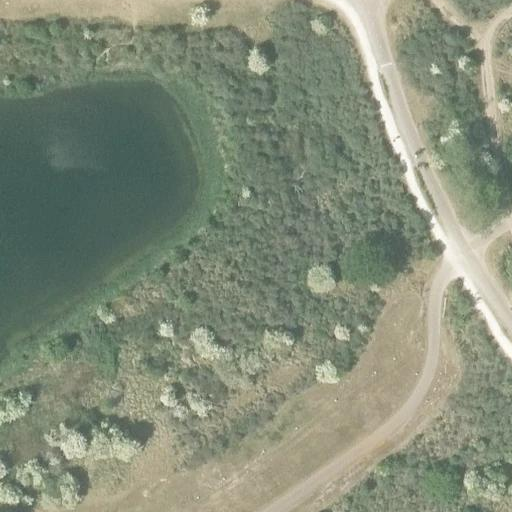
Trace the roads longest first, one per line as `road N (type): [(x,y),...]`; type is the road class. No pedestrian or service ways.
road 1 (track): [(274,511),(405,412),(428,375),(433,303),(452,256),(511,221)]
road 2 (unknown): [(511,225),(491,92),(491,38),(511,13)]
